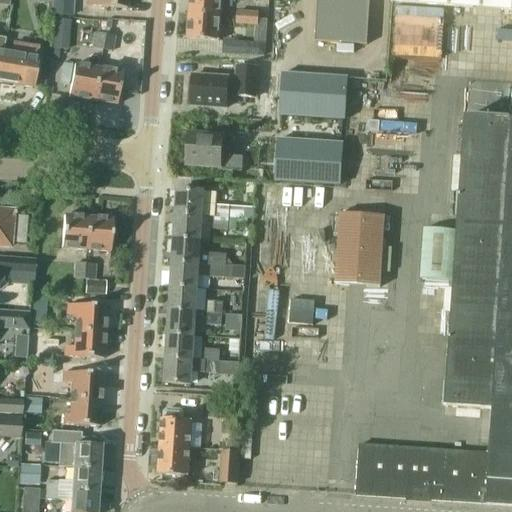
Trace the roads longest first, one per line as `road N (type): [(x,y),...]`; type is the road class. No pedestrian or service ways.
road 1 (residential): [(151,154),(130,484),(137,505)]
road 2 (tertiary): [(302,511),(137,505)]
road 3 (residential): [(162,0),(151,154)]
